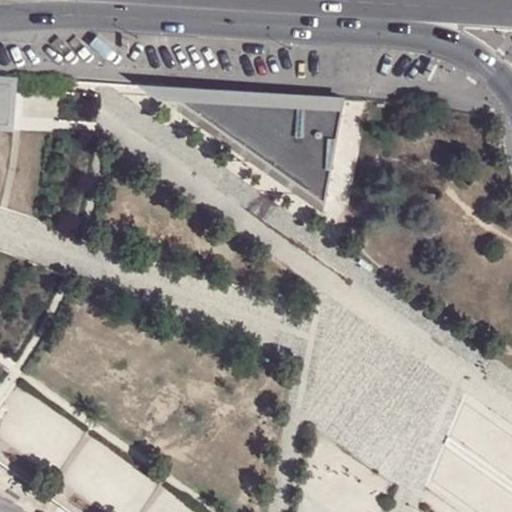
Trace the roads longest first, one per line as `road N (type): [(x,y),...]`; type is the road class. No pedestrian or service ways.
road 1 (trunk): [(0,49),(104,51),(511,142)]
road 2 (trunk): [(511,80),(0,48)]
road 3 (secondary): [(87,0),(403,15)]
road 4 (secondary): [(403,15),(468,47),(511,87)]
